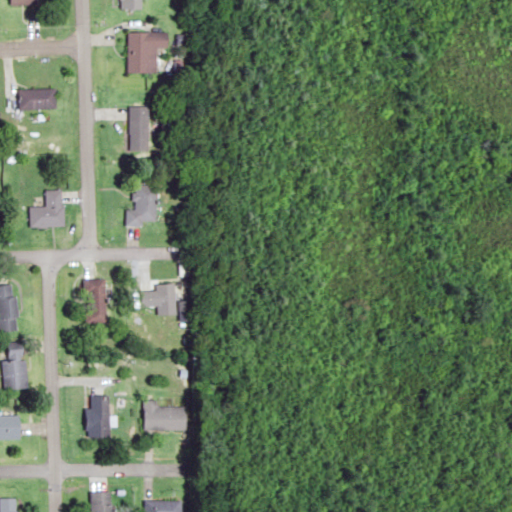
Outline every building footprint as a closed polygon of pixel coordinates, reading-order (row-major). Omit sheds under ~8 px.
[(120,0),(121,9),(143,9),(142,0),(120,0)] [(169,32),(128,32),(128,72),(157,72),(157,47),(169,47),(169,32)] [(18,108),(56,108),(56,88),(18,88),(18,108)] [(149,150),(149,106),(130,106),(130,150),(149,150)] [(130,223),(157,223),(157,184),(130,184),(130,223)] [(62,226),(62,189),(45,189),(45,206),(29,206),(29,226),(62,226)] [(0,330),(15,329),(9,275),(0,276),(0,279),(1,284),(0,284),(0,330)] [(106,321),(105,279),(83,279),(83,322),(106,321)] [(156,306),(156,315),(176,315),(175,283),(154,283),(154,290),(141,291),(141,306),(156,306)] [(0,388),(22,388),(22,348),(4,348),(4,359),(0,359),(0,388)] [(89,408),(84,408),(84,437),(108,437),(108,395),(89,395),(89,408)] [(143,429),(185,429),(185,405),(156,405),(156,399),(143,399),(143,429)] [(0,415),(0,414),(0,437),(17,438),(17,412),(0,412),(0,415)] [(112,511),(112,490),(89,491),(89,511),(112,511)] [(0,511),(14,511),(15,497),(0,497),(0,511)] [(142,511),(181,511),(182,500),(143,500),(142,511)]
